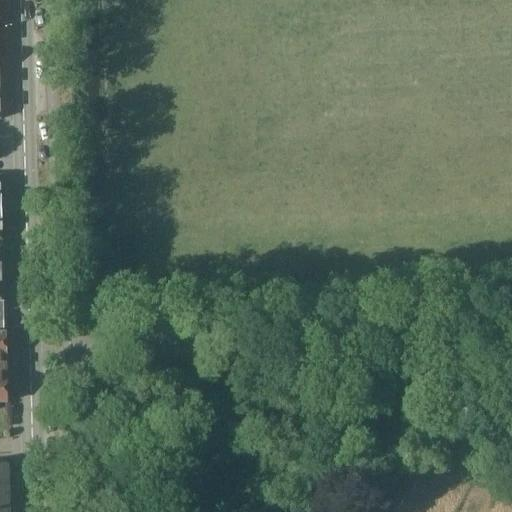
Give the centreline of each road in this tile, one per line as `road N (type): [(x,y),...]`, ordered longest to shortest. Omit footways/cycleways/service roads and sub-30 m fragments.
road 1 (unclassified): [(26,345),(511,329)]
road 2 (secondary): [(26,345),(17,0)]
road 3 (secondary): [(31,511),(26,345)]
